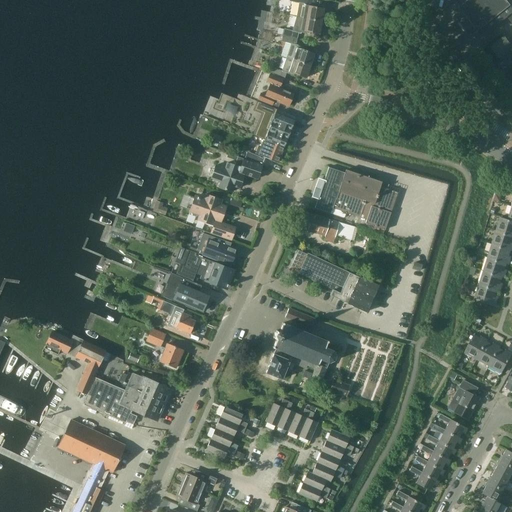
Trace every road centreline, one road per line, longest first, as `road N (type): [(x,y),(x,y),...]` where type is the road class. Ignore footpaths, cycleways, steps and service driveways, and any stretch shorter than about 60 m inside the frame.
road 1 (tertiary): [(168,453),(331,86)]
road 2 (residential): [(488,147),(464,130),(331,86)]
road 3 (residential): [(505,123),(421,6)]
road 4 (residential): [(168,453),(252,483),(271,445)]
road 5 (residential): [(445,511),(487,426),(498,415),(511,419)]
